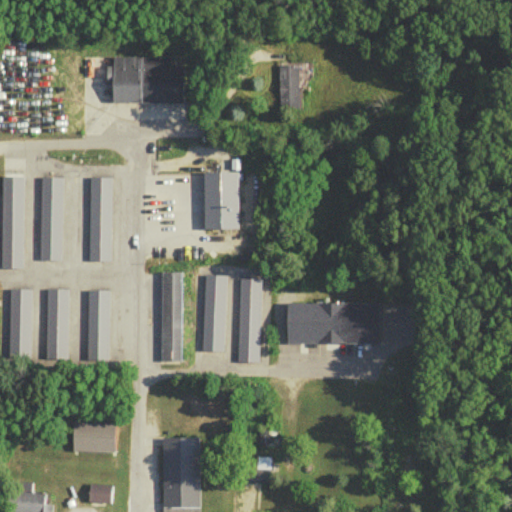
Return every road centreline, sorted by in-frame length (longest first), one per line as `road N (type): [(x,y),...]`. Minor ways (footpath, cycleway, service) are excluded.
road 1 (residential): [(139,162),(135,511)]
road 2 (residential): [(139,162),(119,148),(0,153)]
